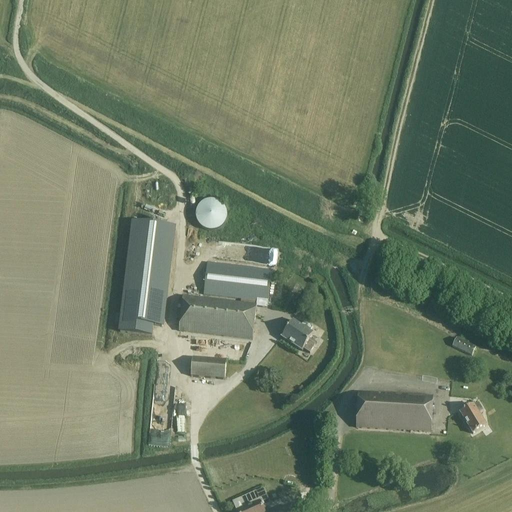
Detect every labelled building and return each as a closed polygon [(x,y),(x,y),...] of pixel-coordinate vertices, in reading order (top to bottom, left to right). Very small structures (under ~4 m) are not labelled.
[(214,202),(212,201),(209,202),(206,202),(204,203),(202,205),(200,207),(198,209),(197,211),(196,214),(196,217),(196,219),(197,222),(198,225),(200,227),(202,229),(204,230),(206,231),(209,232),(212,232),(213,232),(214,232),(217,231),(219,230),(222,229),(224,227),(225,225),(226,222),(227,219),(227,217),(227,214),(226,211),(225,209),(224,207),(222,205),(219,203),(217,202),(214,202)] [(134,223),(120,333),(152,337),(153,327),(162,328),(174,228),(134,223)] [(272,272),(262,271),(208,264),(204,296),(242,300),(241,304),(183,297),(179,332),(253,341),(257,308),(267,309),(272,272)] [(310,355),(315,346),(317,344),(311,340),(314,335),(310,332),(313,328),(305,322),(302,327),(293,322),(282,339),(303,352),(304,350),(310,355)] [(476,348),(457,339),(453,348),(472,357),(476,348)] [(227,362),(217,362),(193,359),(192,368),(191,378),(225,380),(227,362)] [(431,433),(432,423),(433,399),(359,394),(356,429),(431,433)] [(473,435),(482,430),(486,427),(479,415),(484,412),(479,403),(474,406),(460,414),(473,435)] [(152,450),(169,451),(170,423),(153,422),(152,450)] [(256,493),(242,499),(247,509),(239,511),(264,511),(263,510),(269,507),(264,494),(262,491),(256,493)]
